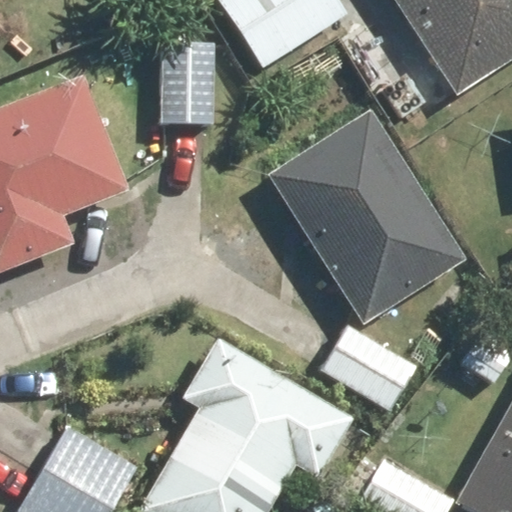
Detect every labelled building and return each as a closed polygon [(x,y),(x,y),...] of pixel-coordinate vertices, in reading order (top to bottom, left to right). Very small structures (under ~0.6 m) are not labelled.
[(220,0),(262,67),(348,14),(339,0),(220,0)] [(511,0),(400,0),(458,92),(511,59),(511,0)] [(221,43),(162,40),(158,124),(217,127),(221,43)] [(0,272),(75,242),(65,218),(138,187),(90,75),(0,113),(0,272)] [(374,112),(270,179),(363,323),(467,256),(374,112)] [(343,317),(316,368),(393,410),(421,359),(343,317)] [(511,343),(483,323),(457,359),(497,388),(511,366),(511,343)] [(183,399),(201,410),(145,511),(146,511),(265,511),(293,464),(319,479),(354,419),(218,339),(183,399)] [(511,511),(511,412),(465,500),(487,511),(511,511)] [(73,432),(24,511),(25,511),(116,511),(141,474),(73,432)] [(378,452),(349,495),(374,511),(454,511),(458,506),(378,452)]
